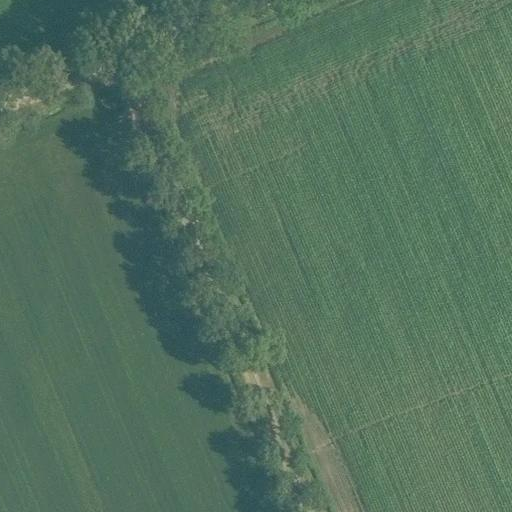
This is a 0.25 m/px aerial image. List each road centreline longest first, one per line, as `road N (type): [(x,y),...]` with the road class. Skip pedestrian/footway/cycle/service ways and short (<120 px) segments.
road 1 (track): [(117,60),(305,511)]
road 2 (track): [(264,0),(117,60)]
road 3 (track): [(117,60),(0,109)]
